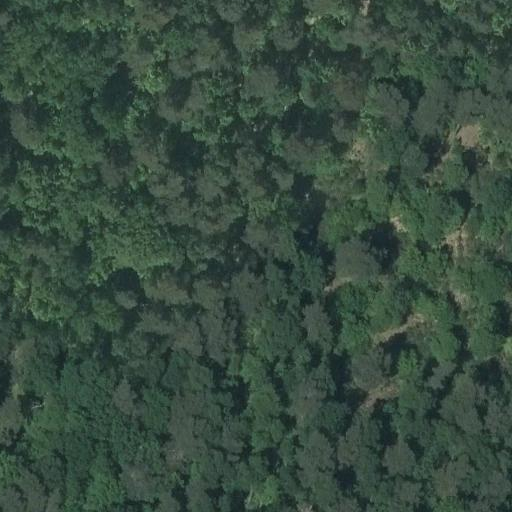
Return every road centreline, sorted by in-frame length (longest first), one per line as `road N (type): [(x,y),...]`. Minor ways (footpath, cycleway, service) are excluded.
road 1 (track): [(124,47),(130,511)]
road 2 (track): [(0,70),(256,33),(316,47),(377,10),(415,0)]
